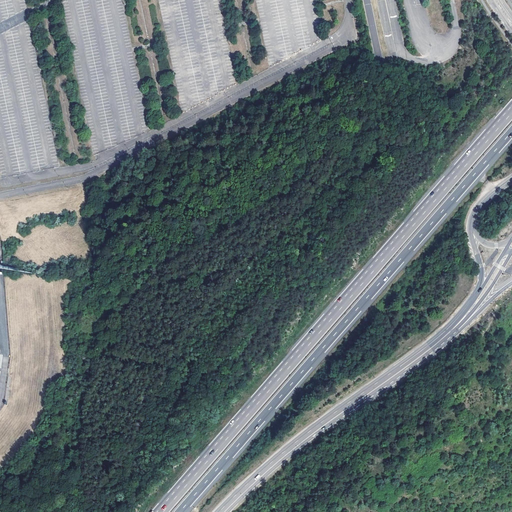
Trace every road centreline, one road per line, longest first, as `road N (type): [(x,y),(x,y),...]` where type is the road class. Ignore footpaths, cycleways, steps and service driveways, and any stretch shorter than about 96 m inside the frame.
road 1 (motorway): [(511,107),(161,511)]
road 2 (motorway): [(179,511),(511,131)]
road 3 (tertiary): [(449,332),(295,442),(221,511)]
road 4 (track): [(0,470),(41,419),(53,354),(48,280)]
